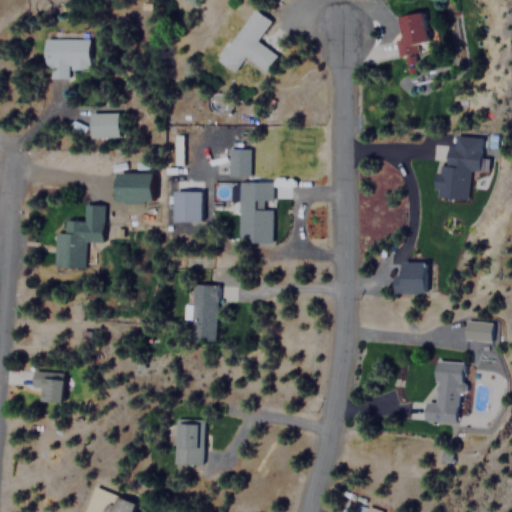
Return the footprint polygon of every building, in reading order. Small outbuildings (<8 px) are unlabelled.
[(264,71),(276,54),(255,40),(270,20),(251,7),(215,60),(232,72),(243,56),(264,71)] [(399,57),(408,55),(406,46),(427,42),(422,11),(392,16),(399,57)] [(49,77),(68,77),(68,68),(89,68),(89,38),(44,39),(44,64),(49,64),(49,77)] [(117,137),(117,111),(88,111),(88,137),(117,137)] [(479,146),(446,145),(445,162),(436,162),(435,197),(467,198),(468,171),(486,171),(486,158),(479,157),(479,146)] [(250,146),(226,146),(226,156),(226,177),(250,177),(250,146)] [(116,201),(153,202),(153,173),(117,172),(116,201)] [(237,181),(237,242),(271,242),(271,181),(237,181)] [(170,190),(170,221),(200,221),(200,190),(170,190)] [(105,205),(83,203),(82,220),(63,219),(63,231),(53,230),(51,264),(81,266),(82,242),(103,243),(105,205)] [(425,293),(426,261),(402,261),(402,274),(394,273),(394,292),(425,293)] [(214,341),(216,284),(189,283),(188,319),(187,339),(214,341)] [(495,322),(465,320),(464,339),(494,341),(495,322)] [(426,420),(456,423),(462,363),(432,360),(426,420)] [(30,389),(37,389),(37,401),(61,401),(61,371),(30,371),(30,389)] [(174,464),(203,464),(203,419),(174,419),(174,464)] [(85,511),(105,511),(111,493),(92,487),(85,511)] [(102,511),(132,511),(135,503),(117,496),(114,504),(107,502),(102,511)]
